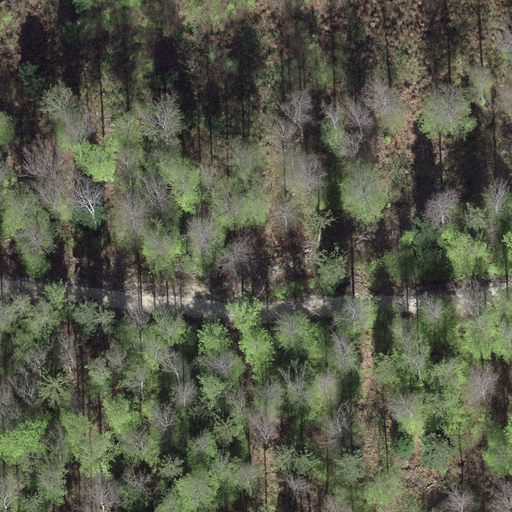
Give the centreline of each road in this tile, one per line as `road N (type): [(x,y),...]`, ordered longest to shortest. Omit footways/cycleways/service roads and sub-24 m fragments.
road 1 (track): [(0,283),(277,310),(511,290)]
road 2 (track): [(207,309),(233,291),(306,272),(436,212),(511,164)]
